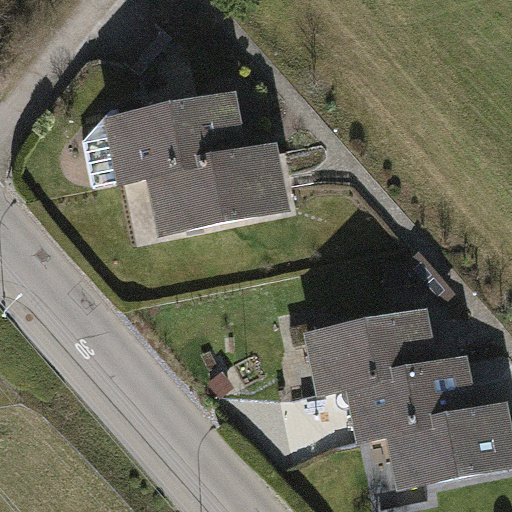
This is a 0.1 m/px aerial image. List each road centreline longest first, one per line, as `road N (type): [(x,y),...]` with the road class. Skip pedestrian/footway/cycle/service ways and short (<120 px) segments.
road 1 (residential): [(0,231),(244,511)]
road 2 (track): [(0,139),(101,0)]
